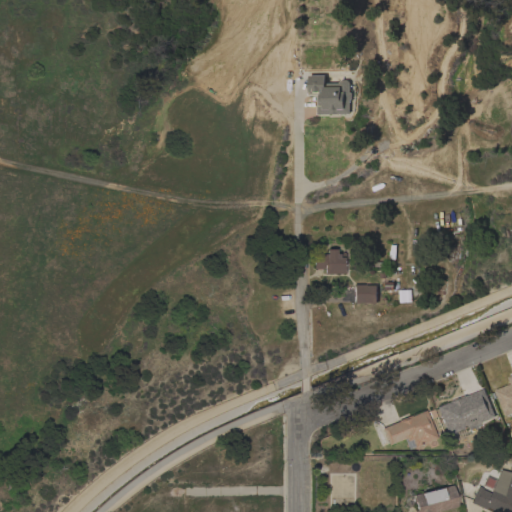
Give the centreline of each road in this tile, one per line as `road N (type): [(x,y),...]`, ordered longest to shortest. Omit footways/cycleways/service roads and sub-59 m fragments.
road 1 (track): [(511,183),(296,211),(218,208),(0,162)]
road 2 (residential): [(303,378),(295,114)]
road 3 (residential): [(298,427),(511,335)]
road 4 (residential): [(298,511),(303,392)]
